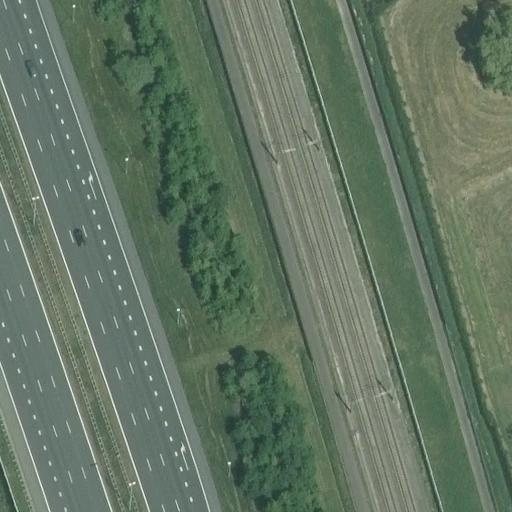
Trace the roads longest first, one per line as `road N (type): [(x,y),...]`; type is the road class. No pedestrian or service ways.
road 1 (motorway): [(169,511),(0,12)]
road 2 (motorway): [(0,266),(82,511)]
